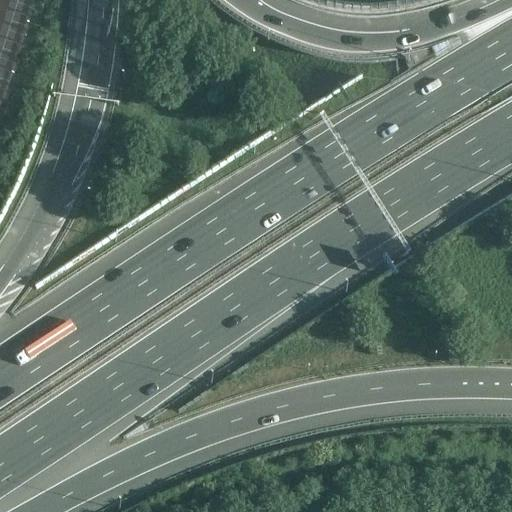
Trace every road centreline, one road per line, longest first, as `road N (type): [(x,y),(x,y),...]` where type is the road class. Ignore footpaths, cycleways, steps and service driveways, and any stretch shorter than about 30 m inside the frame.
road 1 (motorway): [(0,465),(511,133)]
road 2 (motorway): [(511,49),(0,377)]
road 3 (motorway): [(39,511),(163,448),(282,407),(388,387),(511,384)]
road 4 (motorway): [(103,0),(92,87),(65,170),(0,282)]
road 5 (motorway): [(511,22),(401,42),(344,43),(273,24),(238,0)]
